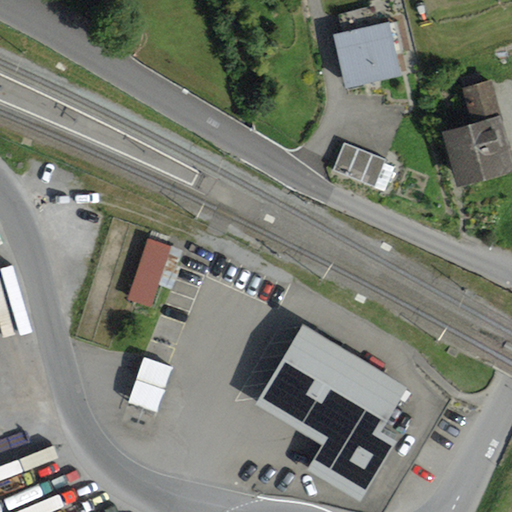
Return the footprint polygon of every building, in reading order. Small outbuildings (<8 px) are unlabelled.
[(343,34),(332,37),(346,91),(404,77),(390,22),(381,24),(377,6),(339,16),(343,34)] [(471,125),(441,133),(456,190),(511,174),(511,160),(490,83),(462,91),(471,125)] [(386,160),(344,143),(333,171),(375,188),(386,160)] [(172,248),(148,239),(125,301),(151,311),(160,286),(173,291),(181,268),(177,266),(180,258),(169,254),(172,248)] [(409,390),(304,327),(255,407),(322,447),(306,474),(360,506),(398,444),(382,435),(409,390)] [(173,369),(144,358),(128,404),(157,415),(173,369)]
